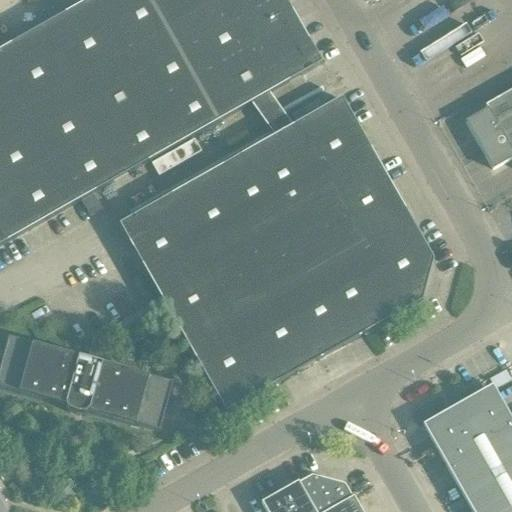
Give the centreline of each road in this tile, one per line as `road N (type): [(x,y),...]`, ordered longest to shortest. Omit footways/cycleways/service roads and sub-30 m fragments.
road 1 (unclassified): [(349,402),(480,330),(500,294),(498,275),(342,0)]
road 2 (unclassified): [(163,511),(349,402)]
road 3 (unclassified): [(349,402),(412,511)]
